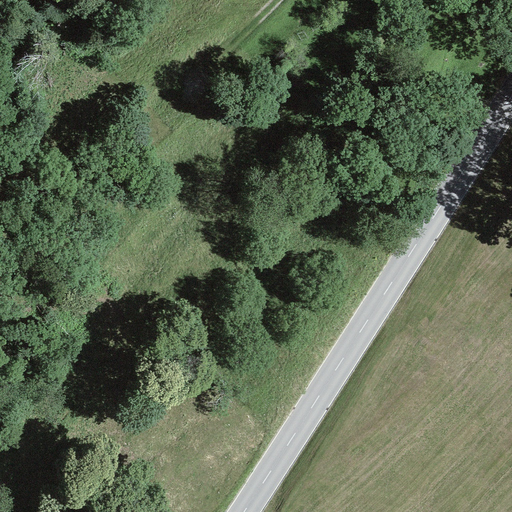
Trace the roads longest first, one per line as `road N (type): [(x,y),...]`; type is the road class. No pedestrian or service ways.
road 1 (tertiary): [(511,95),(242,511)]
road 2 (track): [(188,88),(275,0)]
